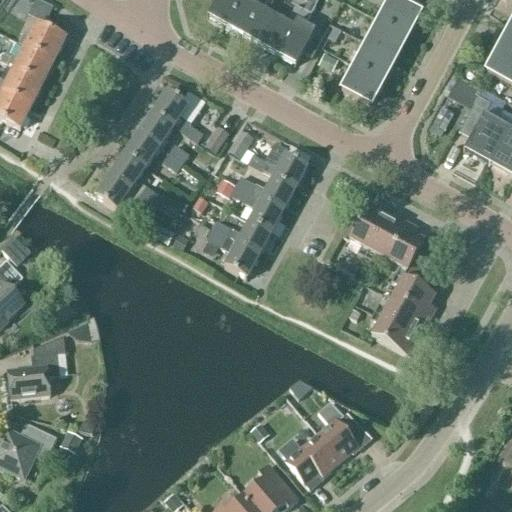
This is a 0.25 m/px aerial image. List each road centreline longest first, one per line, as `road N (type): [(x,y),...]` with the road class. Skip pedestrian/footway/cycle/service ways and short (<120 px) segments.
road 1 (residential): [(386,169),(145,44)]
road 2 (residential): [(511,318),(431,454),(370,511)]
road 3 (residential): [(386,169),(476,0)]
road 4 (residential): [(511,240),(386,169)]
